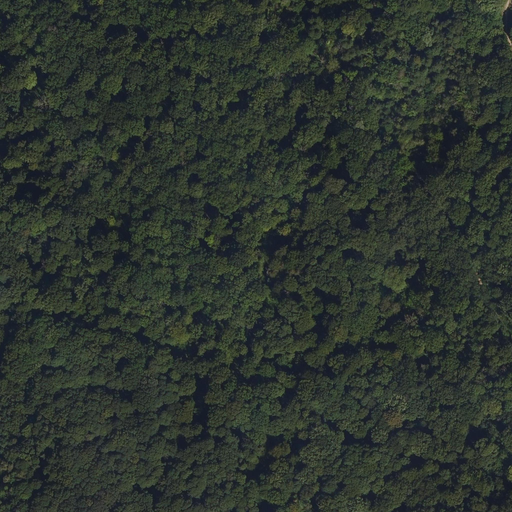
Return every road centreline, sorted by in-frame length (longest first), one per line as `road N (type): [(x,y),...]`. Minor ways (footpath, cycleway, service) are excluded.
road 1 (track): [(511,475),(389,450),(269,382),(94,322),(34,310),(0,361)]
road 2 (track): [(511,142),(478,180),(467,229),(475,265),(511,333)]
